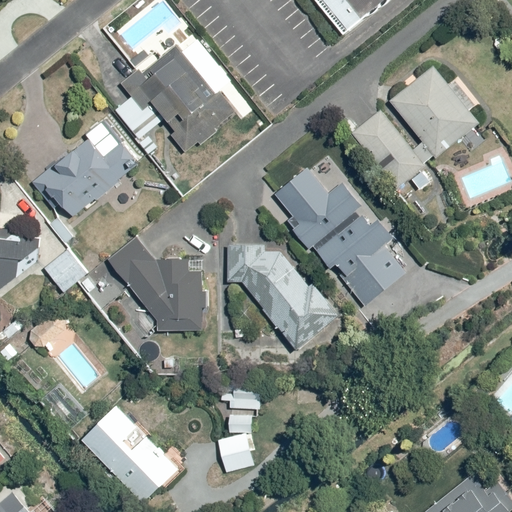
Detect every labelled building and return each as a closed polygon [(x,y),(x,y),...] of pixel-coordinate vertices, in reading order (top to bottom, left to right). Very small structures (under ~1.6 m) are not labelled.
[(320,0),(345,31),(383,0),(320,0)] [(166,118),(186,150),(238,109),(220,89),(215,94),(178,43),(145,71),(141,68),(123,81),(134,94),(117,109),(141,138),(166,118)] [(482,120),(436,62),(391,100),(423,140),(415,147),(382,108),(354,131),(398,188),(482,120)] [(101,145),(92,135),(33,180),(55,208),(63,201),(77,218),(145,164),(116,132),(101,145)] [(329,189),(308,166),(276,192),(296,215),(288,221),(311,250),(316,245),(368,305),(410,269),(387,244),(398,235),(379,214),(369,222),(358,209),(363,204),(344,181),(329,189)] [(0,290),(19,276),(20,258),(25,259),(40,248),(41,236),(14,233),(15,228),(0,226),(0,290)] [(202,329),(203,271),(190,271),(190,257),(158,258),(138,234),(111,257),(160,319),(161,330),(202,329)] [(266,250),(267,244),(231,243),(231,279),(244,280),(296,348),(341,313),(315,279),(310,283),(282,249),(266,250)] [(91,273),(70,248),(47,267),(68,292),(91,273)] [(265,381),(222,378),(220,408),(263,410),(265,381)] [(86,438),(148,501),(183,466),(152,435),(140,448),(129,438),(142,425),(121,405),(86,438)] [(422,511),(510,511),(511,511),(511,489),(490,462),(422,511)] [(0,511),(30,511),(14,493),(0,504),(0,511)]
